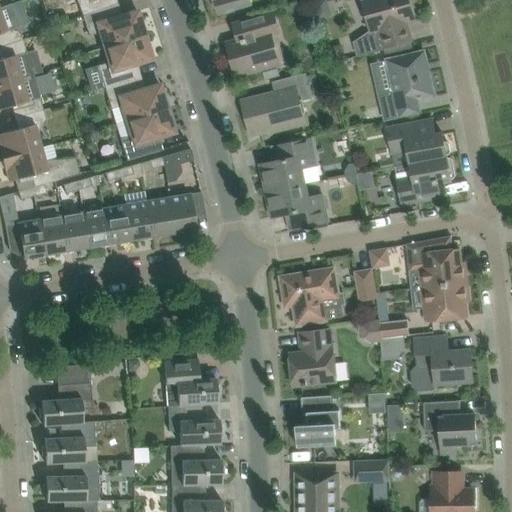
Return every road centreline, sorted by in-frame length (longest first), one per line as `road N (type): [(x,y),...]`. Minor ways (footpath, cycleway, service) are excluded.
road 1 (residential): [(511,492),(505,342),(483,214)]
road 2 (residential): [(237,262),(211,116),(176,0)]
road 3 (residential): [(237,262),(483,214)]
road 4 (residential): [(257,511),(237,262)]
road 5 (residential): [(0,300),(237,262)]
road 6 (residential): [(483,214),(442,0)]
road 7 (residential): [(10,511),(0,374)]
